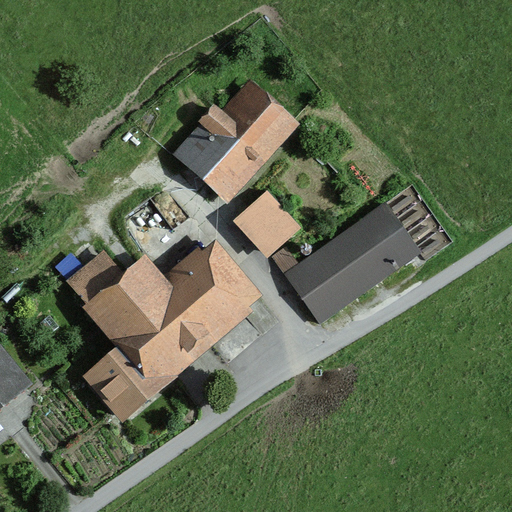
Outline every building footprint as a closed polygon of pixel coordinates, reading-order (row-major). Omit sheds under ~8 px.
[(204,125),(177,156),(220,193),(240,170),(244,173),(248,169),(245,165),(267,140),(271,144),(288,124),(253,92),(225,124),(212,112),(202,124),(204,125)] [(267,193),(240,219),(272,253),(299,227),(267,193)] [(419,254),(384,204),(299,264),(288,248),(275,257),(321,323),(419,254)] [(72,285),(127,351),(94,379),(123,415),(156,387),(159,390),(167,383),(159,373),(255,293),(219,250),(207,260),(199,251),(186,261),(194,270),(169,291),(147,265),(126,282),(106,257),(72,285)] [(0,400),(9,393),(12,397),(26,385),(0,353),(0,400)]
